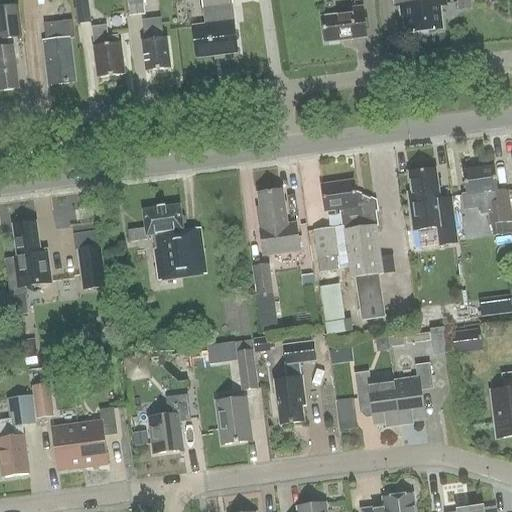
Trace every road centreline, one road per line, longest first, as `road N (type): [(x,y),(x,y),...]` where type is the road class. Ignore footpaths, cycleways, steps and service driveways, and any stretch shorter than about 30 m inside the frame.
road 1 (residential): [(164,489),(433,455),(511,476)]
road 2 (tertiary): [(0,188),(286,148)]
road 3 (residential): [(0,127),(276,89)]
road 4 (residential): [(276,89),(511,61)]
road 5 (tertiary): [(286,148),(511,116)]
road 6 (residential): [(2,511),(164,489)]
